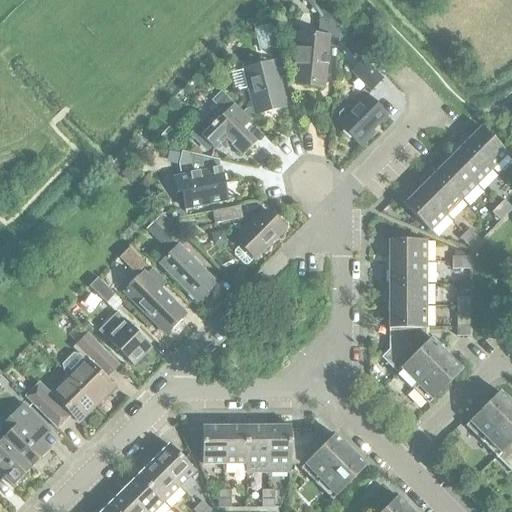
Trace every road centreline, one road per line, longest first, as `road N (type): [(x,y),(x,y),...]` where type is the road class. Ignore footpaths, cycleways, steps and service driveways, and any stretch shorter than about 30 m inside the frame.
road 1 (residential): [(169,392),(181,361),(340,202)]
road 2 (residential): [(329,392),(340,323),(340,202)]
road 3 (residential): [(54,511),(169,392)]
road 4 (residential): [(329,392),(169,392)]
road 5 (residential): [(403,465),(492,370),(511,367)]
road 6 (residential): [(340,202),(427,118)]
